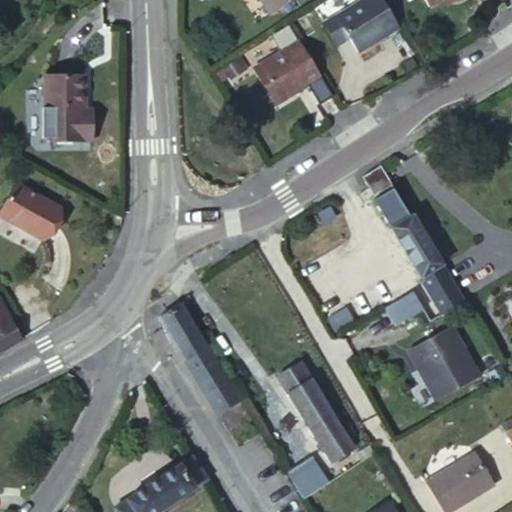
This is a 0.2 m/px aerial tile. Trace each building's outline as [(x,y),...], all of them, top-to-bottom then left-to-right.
[(255,0),(266,16),(291,0),(255,0)] [(397,27),(380,0),(362,0),(334,17),(347,37),(356,52),(397,27)] [(470,0),(419,0),(430,17),(444,9),(454,3),(457,8),(470,0)] [(454,3),(444,9),(447,15),(457,8),(454,3)] [(347,37),(334,17),(321,25),(334,46),(347,37)] [(280,102),(320,78),(297,42),(258,66),(280,102)] [(280,102),(258,66),(252,70),(275,106),(280,102)] [(89,119),(88,111),(86,77),(46,79),(48,143),(96,141),(96,118),(89,119)] [(390,183),(380,166),(361,177),(372,194),(390,183)] [(24,187),(6,218),(50,243),(68,211),(24,187)] [(441,313),(463,300),(412,214),(409,216),(393,188),(375,199),(441,313)] [(0,320),(15,312),(3,290),(0,291),(0,320)] [(413,293),(386,308),(398,326),(424,311),(413,293)] [(181,303),(159,316),(216,413),(239,400),(181,303)] [(346,308),(328,318),(336,332),(354,322),(346,308)] [(0,347),(20,337),(27,332),(15,312),(0,320),(0,347)] [(452,328),(413,350),(440,397),(479,375),(452,328)] [(299,361),(276,377),(330,462),(353,447),(299,361)] [(511,403),(511,388),(505,376),(492,384),(506,407),(511,403)] [(511,419),(502,425),(511,441),(511,419)] [(472,453),(426,483),(444,511),(446,511),(492,485),(472,453)] [(156,511),(206,479),(191,455),(112,507),(115,511),(156,511)] [(312,457),(286,471),(302,497),(327,482),(312,457)]
